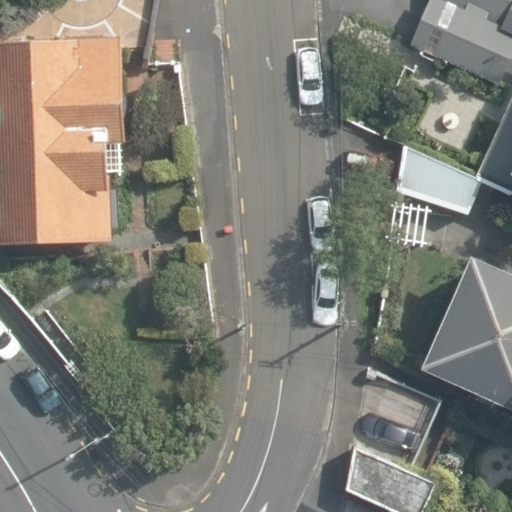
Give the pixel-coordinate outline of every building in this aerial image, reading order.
[(511,26),(509,26),(452,0),(430,0),(411,45),(502,85),(511,63),(511,26)] [(511,0),(452,0),(509,26),(511,18),(511,0)] [(126,33),(0,35),(0,236),(130,234),(126,33)] [(511,93),(480,167),(511,182),(511,93)] [(511,268),(472,251),(422,363),(511,402),(511,268)] [(429,511),(443,482),(354,444),(346,488),(404,511),(429,511)]
